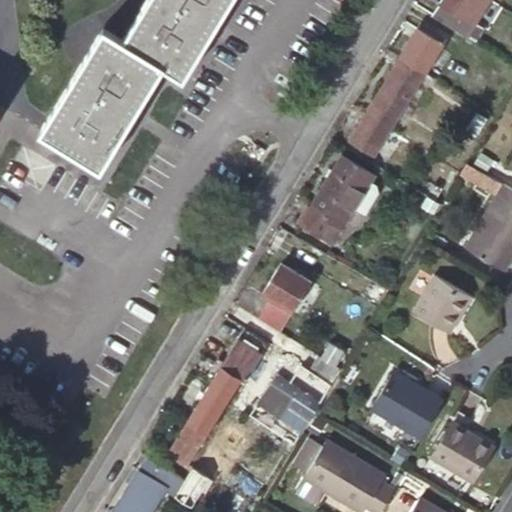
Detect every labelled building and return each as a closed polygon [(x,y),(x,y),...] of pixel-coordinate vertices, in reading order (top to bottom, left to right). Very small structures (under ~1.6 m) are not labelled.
[(183,77),(229,0),(147,0),(123,40),(103,28),(41,131),(101,167),(163,65),(183,77)] [(489,1),(488,0),(440,0),(431,15),(474,41),(481,29),(474,25),(489,1)] [(443,44),(416,28),(398,57),(425,73),(443,44)] [(425,73),(398,57),(370,104),(397,119),(425,73)] [(397,119),(370,104),(347,140),(374,157),(397,119)] [(487,118),(475,111),(464,129),(475,137),(487,118)] [(496,162),(480,153),(472,165),(488,175),(496,162)] [(370,181),(374,174),(342,155),(310,209),(307,207),(298,222),(333,243),(353,209),(370,181)] [(485,174),(465,162),(457,174),(478,187),(485,174)] [(494,196),(502,183),(485,174),(478,187),(494,196)] [(378,192),(376,184),(370,181),(353,209),(364,216),(378,192)] [(511,256),(511,189),(502,183),(494,196),(464,249),(503,272),(511,256)] [(257,318),(280,331),(310,279),(280,262),(261,295),(268,299),(257,318)] [(434,275),(413,311),(449,332),(470,296),(434,275)] [(384,287),(371,280),(363,294),(376,301),(384,287)] [(245,380),(269,341),(245,326),(221,366),(240,377),(245,380)] [(344,351),(328,341),(320,355),(336,365),(344,351)] [(320,355),(317,354),(307,370),(331,384),(341,368),(336,365),(320,355)] [(187,421),(207,433),(240,377),(221,366),(187,421)] [(419,437),(442,398),(394,369),(370,408),(419,437)] [(301,433),(320,402),(273,374),(255,404),(274,416),(301,433)] [(459,408),(468,390),(455,384),(447,403),(459,408)] [(274,416),(255,404),(249,415),(268,426),(274,416)] [(317,435),(326,422),(315,416),(307,429),(317,435)] [(207,433),(187,421),(168,452),(181,460),(188,464),(207,433)] [(452,422),(431,456),(472,480),(492,446),(452,422)] [(385,473),(326,438),(322,444),(308,436),(292,463),(306,472),(302,478),(325,491),(360,511),(361,511),(365,507),(373,511),(379,511),(395,487),(381,479),(385,473)] [(173,473),(152,460),(143,475),(137,472),(112,511),(150,511),(164,490),(174,496),(184,479),(173,473)] [(188,464),(181,460),(173,473),(184,479),(192,466),(188,464)] [(206,475),(192,466),(184,479),(174,496),(187,505),(206,475)] [(325,491),(302,478),(297,487),(299,496),(311,503),(320,501),(325,491)] [(409,511),(444,511),(419,497),(409,511)]
